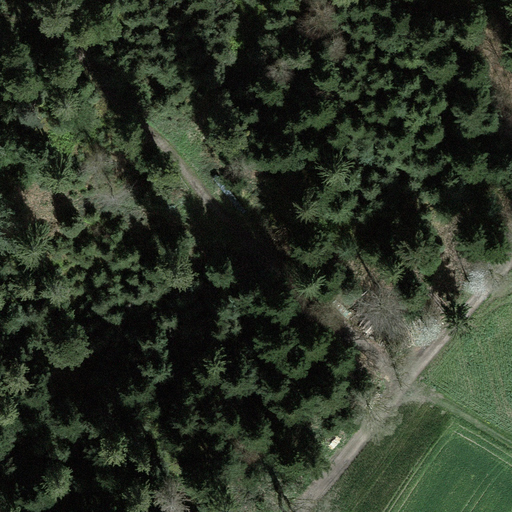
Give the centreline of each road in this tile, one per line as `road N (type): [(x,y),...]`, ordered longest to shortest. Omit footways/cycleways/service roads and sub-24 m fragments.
road 1 (track): [(295,511),(511,257)]
road 2 (track): [(404,385),(511,440)]
